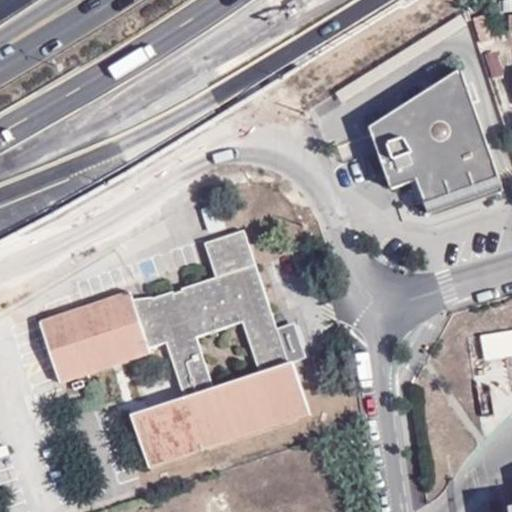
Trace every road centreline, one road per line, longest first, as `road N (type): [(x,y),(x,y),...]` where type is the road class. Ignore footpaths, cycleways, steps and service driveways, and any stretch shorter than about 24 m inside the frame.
road 1 (residential): [(0,257),(219,162),(284,172),(336,237),(368,327)]
road 2 (motorway): [(0,170),(330,0)]
road 3 (motorway): [(0,133),(222,0)]
road 4 (residential): [(368,327),(399,511)]
road 5 (unknown): [(0,318),(147,256)]
road 6 (residential): [(368,327),(511,271)]
road 7 (motorway): [(104,0),(0,63)]
